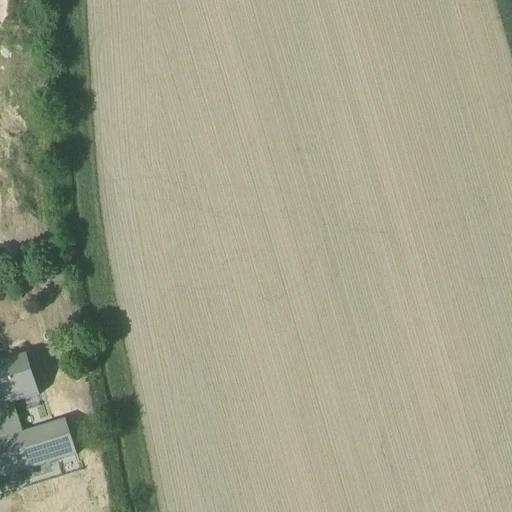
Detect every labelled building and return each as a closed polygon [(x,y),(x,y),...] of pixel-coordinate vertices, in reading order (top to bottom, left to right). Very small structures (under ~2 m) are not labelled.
[(45,280),(19,283),(21,297),(46,294),(45,280)] [(15,359),(0,364),(0,408),(10,405),(28,399),(15,359)] [(10,405),(0,408),(0,427),(15,423),(10,405)] [(0,441),(0,477),(1,479),(75,456),(64,422),(19,436),(0,441)] [(15,423),(0,427),(0,441),(19,436),(15,423)]
